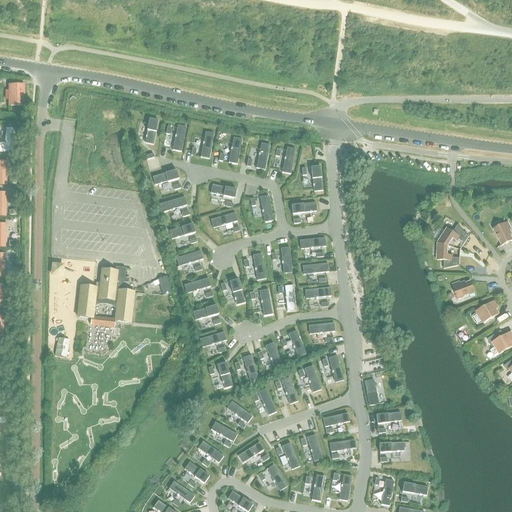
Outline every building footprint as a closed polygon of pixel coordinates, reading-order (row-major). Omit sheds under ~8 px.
[(9,106),(23,106),(23,86),(9,86),(9,94),(6,94),(6,100),(9,100),(9,106)] [(153,146),(158,122),(152,120),(149,120),(147,131),(146,137),(145,139),(146,139),(145,144),(153,146)] [(181,153),(186,128),(177,126),(175,136),(174,138),(175,138),(172,151),(181,153)] [(5,144),(0,143),(0,152),(14,153),(14,144),(15,129),(5,129),(5,137),(4,141),(5,141),(5,144)] [(209,160),(214,135),(205,133),(203,143),(202,143),(202,145),(203,145),(200,158),(209,160)] [(237,165),(242,140),(233,139),(231,149),(230,148),(230,150),(231,151),(228,164),(237,165)] [(264,171),(269,146),(261,144),(259,154),(258,154),(258,156),(256,169),(264,171)] [(290,175),(295,150),(287,149),(285,158),(284,158),(284,160),(281,173),(290,175)] [(322,192),(320,167),(311,168),(312,180),(313,185),(312,185),(313,187),(314,192),(322,192)] [(178,180),(176,171),(152,178),(155,186),(160,184),(160,185),(162,184),(167,182),(167,183),(178,180)] [(234,200),(236,191),(212,186),(210,194),(215,195),(215,196),(217,196),(223,197),(234,200)] [(273,222),(268,197),(260,198),(262,211),(261,211),(262,213),(264,223),(273,222)] [(174,210),(187,206),(184,198),(160,205),(162,213),(172,210),(172,211),(174,210)] [(316,209),(315,204),(291,206),(292,212),(303,211),(303,210),(308,210),(309,210),(310,210),(316,209)] [(237,222),(235,214),(210,221),(213,229),(222,226),(223,227),(224,226),(237,222)] [(493,230),(502,246),(511,241),(511,239),(508,231),(511,229),(508,223),(493,230)] [(195,234),(192,225),(169,232),(171,240),(176,239),(177,239),(179,239),(178,238),(184,237),(195,234)] [(437,243),(448,247),(453,239),(457,242),(459,240),(464,244),(468,238),(458,226),(453,233),(447,229),(437,243)] [(325,247),(324,239),(299,241),(300,250),(310,249),(310,250),(312,249),(325,247)] [(448,247),(437,243),(436,261),(444,261),(443,270),(459,266),(460,259),(453,258),(453,256),(447,256),(448,247)] [(292,274),(289,248),(280,249),(282,262),(281,262),(281,264),(282,264),(283,274),(292,274)] [(202,260),(200,252),(176,259),(178,267),(188,264),(188,265),(190,264),(202,260)] [(265,280),(261,255),(252,256),(255,269),(254,269),(254,271),(255,271),(257,281),(265,280)] [(328,273),(327,264),(302,267),(303,275),(313,274),(313,275),(315,275),(315,274),(328,273)] [(99,305),(101,304),(106,304),(111,306),(116,310),(115,319),(114,322),(130,323),(134,293),(122,291),(124,279),(125,269),(115,268),(115,272),(102,270),(99,289),(91,288),(81,287),(77,317),(92,319),(93,317),(94,307),(99,305)] [(171,293),(166,277),(158,280),(163,296),(171,293)] [(210,287),(208,279),(184,286),(186,294),(196,292),(198,291),(210,287)] [(245,303),(238,280),(230,282),(233,294),(234,293),(235,299),(235,301),(236,300),(237,306),(245,303)] [(459,282),(452,285),(458,300),(469,296),(470,299),(476,296),(471,282),(460,286),(459,282)] [(295,311),(293,286),(284,287),(285,297),(285,299),(287,312),(295,311)] [(331,297),(330,289),(304,291),(305,300),(315,299),(317,299),(331,297)] [(272,315),(267,290),(259,292),(261,302),(260,302),(260,304),(261,304),(263,317),(272,315)] [(494,302),(489,304),(476,313),(476,314),(472,316),(472,318),(476,325),(478,325),(482,323),(483,324),(498,314),(496,310),(498,308),(494,302)] [(218,315),(216,306),(192,313),(195,321),(200,320),(202,320),(202,319),(207,318),(218,315)] [(114,322),(115,319),(93,317),(92,319),(92,325),(114,328),(114,325),(114,322)] [(334,333),(333,324),(308,326),(309,335),(319,334),(319,335),(321,334),(334,333)] [(305,355),(296,332),(288,335),(293,347),(292,347),(293,349),(294,349),(297,358),(305,355)] [(498,333),(487,340),(492,349),(490,351),(494,357),(498,354),(499,355),(511,346),(511,334),(511,332),(501,338),(498,333)] [(226,341),(223,333),(198,341),(200,349),(211,346),(213,346),(213,345),(226,341)] [(282,367),(273,344),(265,347),(270,359),(269,359),(270,361),(274,370),(282,367)] [(258,380),(251,356),(242,358),(246,371),(246,373),(247,373),(250,383),(258,380)] [(343,381),(337,357),(328,359),(332,372),(331,372),(332,374),(335,383),(343,381)] [(511,360),(503,367),(508,372),(510,371),(511,373),(511,374),(508,377),(511,383),(511,382),(511,360)] [(232,388),(225,363),(217,366),(220,379),(220,381),(221,381),(224,390),(232,388)] [(312,367),(304,370),(308,382),(308,384),(309,384),(312,394),(321,391),(312,367)] [(297,402),(289,379),(281,381),(285,394),(285,396),(286,396),(289,405),(297,402)] [(373,381),(364,382),(369,407),(378,405),(373,381)] [(276,413),(265,390),(257,393),(263,405),(262,406),(263,407),(264,407),(268,417),(276,413)] [(252,417),(231,402),(226,409),(234,415),(234,416),(236,417),(247,424),(252,417)] [(401,422),(400,413),(376,416),(377,425),(388,424),(388,423),(394,423),(396,423),(395,422),(401,422)] [(349,423),(347,414),(322,420),(324,428),(337,425),(337,426),(339,425),(349,423)] [(237,435),(215,423),(210,431),(219,436),(221,437),(232,443),(237,435)] [(322,460),(315,436),(306,438),(310,451),(310,453),(311,453),(314,462),(322,460)] [(355,449),(354,441),(329,445),(330,453),(340,452),(341,452),(343,452),(342,451),(355,449)] [(223,457),(202,442),(197,449),(206,455),(205,456),(207,457),(207,456),(218,464),(223,457)] [(255,456),(263,451),(259,443),(237,457),(242,464),(253,457),(253,458),(255,457),(255,456)] [(403,452),(403,443),(379,445),(379,454),(391,453),(396,452),(396,453),(398,453),(398,452),(403,452)] [(299,467),(289,444),(281,447),(286,459),(286,460),(287,461),(291,471),(299,467)] [(209,477),(189,463),(184,470),(188,473),(188,474),(190,475),(190,474),(194,477),(203,485),(209,477)] [(286,487),(273,466),(266,470),(273,482),(272,482),(273,484),(274,483),(279,492),(286,487)] [(320,503),(324,478),(316,476),(314,486),(313,486),(313,488),(314,488),(311,501),(320,503)] [(347,502),(351,477),(343,476),(341,486),(340,486),(340,488),(341,488),(338,501),(347,502)] [(389,507),(393,482),(385,480),(383,490),(382,490),(382,492),(383,492),(380,505),(389,507)] [(194,497),(174,483),(169,489),(174,493),(175,494),(180,497),(189,504),(194,497)] [(426,497),(427,488),(403,484),(401,493),(413,495),(413,494),(418,495),(418,496),(420,496),(426,497)] [(248,511),(252,506),(232,492),(227,499),(232,502),(231,503),(233,504),(233,503),(238,506),(238,507),(245,511),(248,511)] [(172,511),(158,502),(153,509),(157,511),(156,511),(172,511)]
